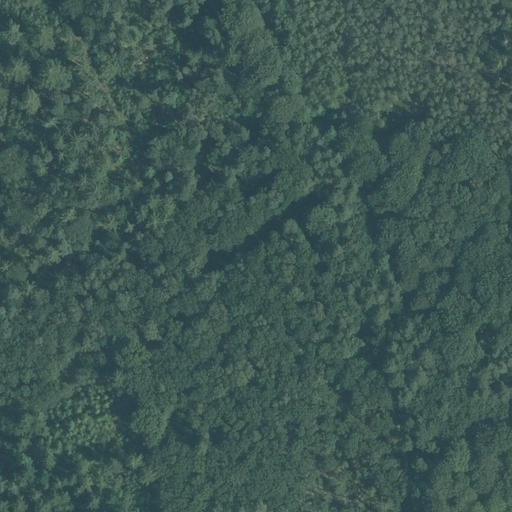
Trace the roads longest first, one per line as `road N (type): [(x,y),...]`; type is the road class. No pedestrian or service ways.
road 1 (track): [(0,428),(196,280),(178,217),(280,115)]
road 2 (track): [(415,511),(373,334),(411,299),(335,128)]
road 3 (track): [(136,324),(179,511)]
road 4 (track): [(511,165),(335,128)]
road 5 (track): [(280,115),(214,0)]
